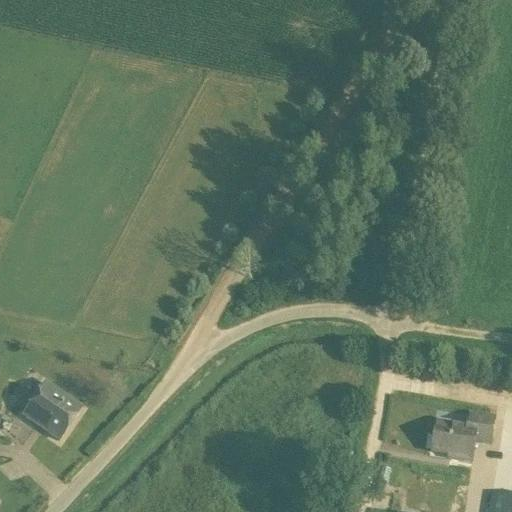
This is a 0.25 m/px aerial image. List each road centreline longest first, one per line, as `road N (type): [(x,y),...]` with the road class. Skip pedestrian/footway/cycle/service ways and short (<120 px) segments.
road 1 (track): [(511,331),(394,313),(436,0)]
road 2 (unclassified): [(46,511),(201,345),(245,320),(305,309),(394,313)]
road 3 (track): [(201,345),(256,237),(409,0)]
road 4 (unclassified): [(358,511),(394,313)]
